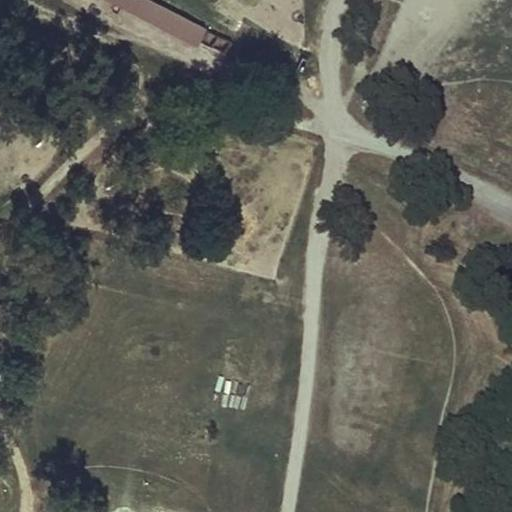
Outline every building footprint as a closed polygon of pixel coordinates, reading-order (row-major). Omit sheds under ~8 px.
[(204,24),(156,0),(117,0),(196,40),(204,24)] [(231,15),(224,29),(250,42),(257,29),(231,15)] [(225,52),(231,38),(207,28),(201,41),(225,52)] [(256,48),(301,71),(307,58),(262,36),(256,48)] [(357,100),(395,119),(400,109),(392,105),(397,97),(367,82),(357,100)]
